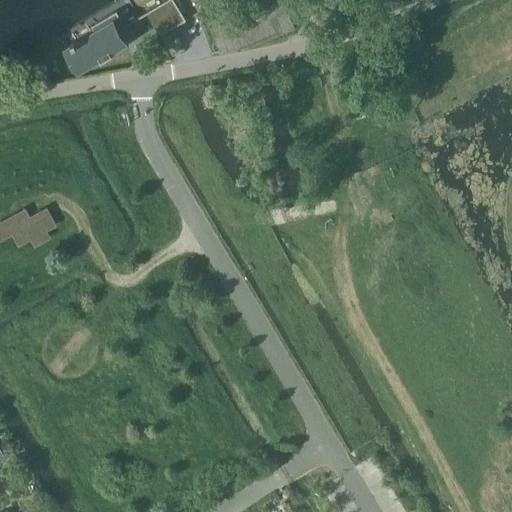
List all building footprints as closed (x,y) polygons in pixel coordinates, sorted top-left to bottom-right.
[(162,34),(186,19),(174,0),(166,0),(149,10),(162,34)] [(199,0),(213,34),(220,53),(294,24),(284,0),(271,0),(244,11),(239,0),(199,0)] [(126,45),(125,42),(118,31),(126,26),(120,17),(121,17),(117,10),(92,25),(95,31),(88,35),(87,33),(71,42),(72,42),(67,45),(73,55),(82,71),(126,45)] [(251,141),(246,130),(235,135),(240,146),(251,141)] [(45,210),(32,216),(40,231),(53,224),(51,221),(50,222),(46,213),(47,212),(45,210)] [(24,211),(11,218),(17,228),(29,222),(28,219),(27,220),(24,214),(25,214),(24,211)]
